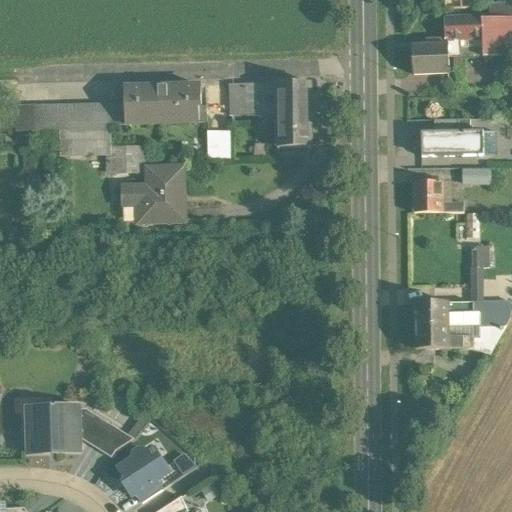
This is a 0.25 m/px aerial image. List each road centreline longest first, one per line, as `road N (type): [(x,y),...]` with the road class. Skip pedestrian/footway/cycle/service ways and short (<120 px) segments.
road 1 (tertiary): [(365,511),(362,61)]
road 2 (residential): [(362,61),(5,79)]
